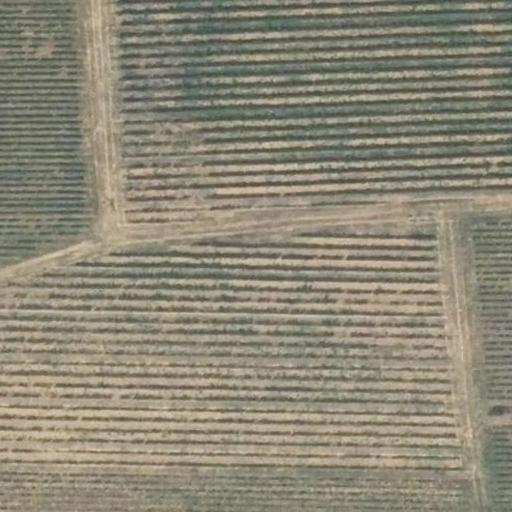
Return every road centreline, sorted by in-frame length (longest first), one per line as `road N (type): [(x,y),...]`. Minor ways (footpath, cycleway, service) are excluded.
road 1 (track): [(92,242),(511,205)]
road 2 (track): [(92,0),(98,225),(92,242),(0,274)]
